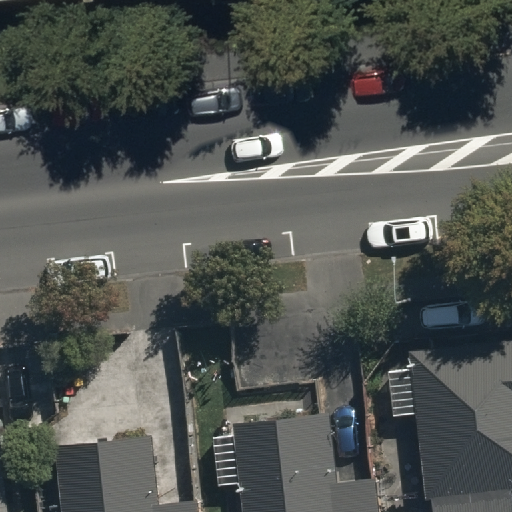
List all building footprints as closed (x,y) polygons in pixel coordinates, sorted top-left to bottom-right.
[(511,511),(511,329),(412,340),(414,359),(391,362),(396,406),(420,404),(429,487),(435,486),(437,511),(511,511)] [(15,511),(2,393),(0,393),(0,511),(15,511)] [(242,476),(246,511),(384,511),(379,467),(341,471),(333,403),(237,414),(238,426),(215,428),(221,479),(242,476)] [(155,425),(58,435),(65,511),(203,511),(201,491),(162,495),(155,425)] [(426,511),(420,463),(382,470),(386,511),(426,511)]
